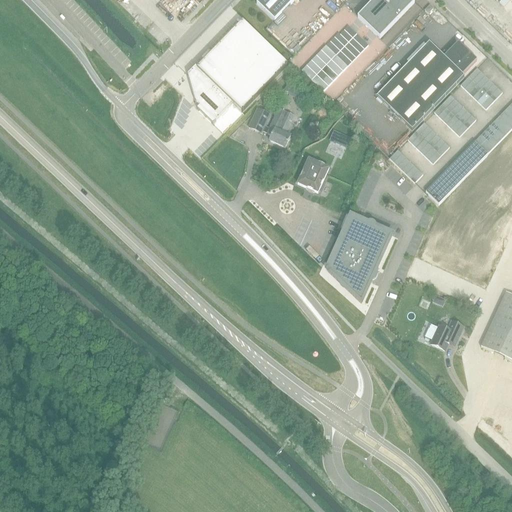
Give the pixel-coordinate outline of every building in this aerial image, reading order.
[(261,0),(257,5),(275,22),(295,0),(261,0)] [(374,0),(357,18),(380,39),(415,3),(412,0),(374,0)] [(424,11),(428,15),(433,10),(429,6),(424,11)] [(197,70),(196,70),(233,106),(242,114),(288,66),(243,23),(197,70)] [(348,26),(344,31),(352,39),(356,35),(348,26)] [(344,31),(340,35),(348,43),(352,39),(344,31)] [(338,34),(334,38),(344,48),(348,43),(340,35),(338,34)] [(356,35),(352,39),(364,50),(368,46),(356,35)] [(334,38),(330,42),(340,52),(344,48),(334,38)] [(352,39),(348,43),(360,54),(364,50),(352,39)] [(330,42),(326,46),(336,56),(340,52),(330,42)] [(348,43),(344,48),(355,59),(360,54),(348,43)] [(377,98),(412,132),(464,78),(462,76),(477,61),(459,43),(444,58),(429,44),(377,98)] [(326,46),(321,51),(331,61),(336,56),(326,46)] [(344,48),(340,52),(351,63),(355,59),(344,48)] [(321,51),(316,57),(326,66),(331,61),(321,51)] [(340,52),(336,56),(347,67),(351,63),(340,52)] [(336,56),(331,61),(342,72),(347,67),(336,56)] [(316,57),(311,62),(321,71),(326,66),(316,57)] [(331,61),(326,66),(337,77),(342,72),(331,61)] [(311,62),(306,67),(316,76),(321,71),(311,62)] [(326,66),(321,71),(332,82),(337,77),(326,66)] [(306,67),(301,72),(311,81),(316,76),(306,67)] [(196,68),(188,76),(196,104),(199,107),(197,110),(213,126),(233,106),(196,70),(197,70),(196,68)] [(478,69),(470,78),(474,82),(482,74),(478,69)] [(321,71),(316,76),(328,87),(332,82),(321,71)] [(474,82),(478,86),(486,78),(482,74),(474,82)] [(316,76),(311,81),(323,92),(328,87),(316,76)] [(469,78),(461,87),(465,91),(474,82),(469,78)] [(486,78),(478,86),(482,90),(490,82),(486,78)] [(474,82),(465,91),(469,95),(478,86),(474,82)] [(490,82),(482,90),(486,94),(494,86),(490,82)] [(478,86),(469,95),(474,99),(482,90),(478,86)] [(494,86),(486,94),(490,98),(499,90),(494,86)] [(294,89),(290,97),(300,102),(304,95),(294,89)] [(482,90),(474,99),(478,103),(486,94),(482,90)] [(499,90),(490,98),(494,103),(503,94),(499,90)] [(486,94),(478,103),(482,107),(490,98),(486,94)] [(451,97),(443,106),(447,110),(456,101),(451,97)] [(490,98),(482,107),(486,111),(494,103),(490,98)] [(456,101),(447,110),(451,114),(460,105),(456,101)] [(460,105),(451,114),(455,118),(464,109),(460,105)] [(443,106),(435,114),(439,118),(447,110),(443,106)] [(290,137),(285,135),(293,117),(278,110),(272,124),(269,129),(267,128),(266,128),(271,116),(257,109),(248,129),(262,135),(263,133),(264,133),(268,135),(268,136),(271,137),(269,142),(285,149),(290,137)] [(464,109),(455,118),(460,122),(468,113),(464,109)] [(447,110),(439,118),(443,122),(451,114),(447,110)] [(468,113),(460,122),(464,126),(472,117),(468,113)] [(511,121),(504,113),(499,118),(511,131),(511,130),(511,121)] [(451,114),(443,122),(447,126),(455,118),(451,114)] [(472,117),(464,126),(468,130),(476,121),(472,117)] [(455,118),(447,126),(451,130),(460,122),(455,118)] [(499,118),(494,123),(507,136),(511,131),(499,118)] [(460,122),(451,130),(455,134),(464,126),(460,122)] [(494,123),(489,128),(502,141),(507,136),(494,123)] [(425,124),(416,133),(421,137),(429,128),(425,124)] [(464,126),(455,134),(460,139),(468,130),(464,126)] [(429,128),(421,137),(425,141),(433,132),(429,128)] [(489,128),(484,134),(497,146),(502,141),(489,128)] [(433,132),(425,141),(429,145),(437,136),(433,132)] [(416,133),(408,141),(412,146),(421,137),(416,133)] [(484,134),(479,139),(492,151),(497,146),(484,134)] [(437,136),(429,145),(433,149),(441,141),(442,140),(437,136)] [(421,137),(412,146),(417,150),(425,141),(421,137)] [(479,139),(474,144),(487,156),(492,151),(479,139)] [(425,141),(417,150),(421,154),(429,145),(425,141)] [(441,141),(433,149),(437,153),(445,145),(441,141)] [(474,144),(470,149),(482,161),(487,156),(474,144)] [(429,145),(421,154),(425,158),(433,149),(429,145)] [(445,145),(437,153),(442,157),(450,149),(445,145)] [(433,149),(425,158),(429,162),(437,153),(433,149)] [(470,149),(465,154),(478,166),(482,161),(470,149)] [(398,152),(390,160),(394,164),(403,156),(398,152)] [(437,153),(429,162),(433,166),(442,157),(437,153)] [(465,154),(460,159),(473,171),(478,166),(465,154)] [(403,156),(394,164),(398,168),(407,160),(403,156)] [(460,159),(455,164),(468,176),(473,171),(460,159)] [(297,185),(317,194),(329,169),(324,167),(325,167),(319,164),(318,165),(308,160),(297,185)] [(407,160),(398,168),(402,172),(411,164),(407,160)] [(411,164),(402,172),(406,176),(415,168),(411,164)] [(455,164),(450,169),(463,181),(468,176),(455,164)] [(415,168),(407,176),(411,180),(419,172),(415,168)] [(450,169),(445,174),(458,186),(463,181),(450,169)] [(419,172),(411,180),(415,185),(423,176),(419,172)] [(445,174),(440,179),(453,191),(458,186),(445,174)] [(440,179),(435,184),(448,196),(453,191),(440,179)] [(435,184),(430,189),(443,202),(448,196),(435,184)] [(430,189),(425,194),(438,207),(443,202),(430,189)] [(327,272),(361,304),(392,236),(351,218),(327,272)] [(511,295),(506,293),(481,348),(511,361),(511,295)] [(431,346),(445,352),(448,344),(451,343),(455,345),(463,328),(452,323),(449,328),(447,327),(445,328),(445,330),(439,327),(431,346)]
